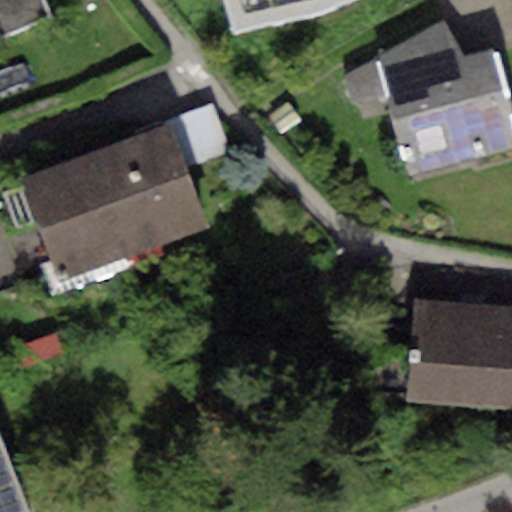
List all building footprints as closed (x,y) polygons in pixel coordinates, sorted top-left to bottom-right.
[(0,0),(0,34),(1,36),(50,16),(43,0),(0,0)] [(223,0),(234,35),(317,16),(355,0),(223,0)] [(441,21),(344,76),(358,121),(389,113),(409,177),(511,148),(511,136),(491,48),(463,54),(441,21)] [(301,121),(287,102),(266,118),(279,136),(301,121)] [(211,108),(169,125),(187,171),(229,154),(211,108)] [(169,125),(20,184),(59,284),(209,226),(187,171),(169,125)] [(511,306),(413,297),(410,336),(404,390),(403,400),(511,409),(511,306)] [(366,386),(404,390),(410,336),(372,332),(366,386)] [(30,511),(0,433),(0,511),(30,511)]
